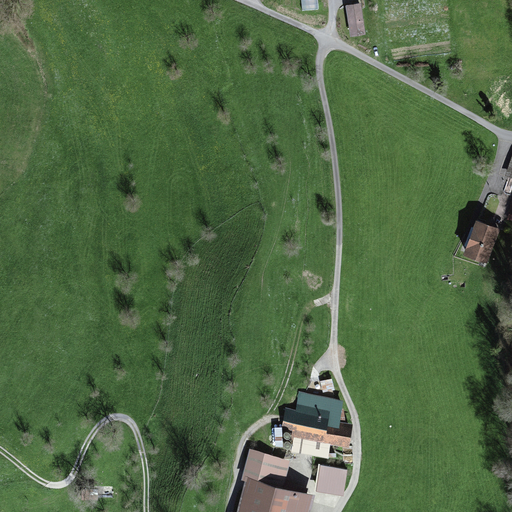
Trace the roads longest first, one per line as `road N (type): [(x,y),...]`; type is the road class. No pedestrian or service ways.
road 1 (track): [(145,511),(141,444),(121,417),(96,425),(72,476),(58,485),(39,481),(0,450)]
road 2 (track): [(230,511),(243,443),(271,410),(301,319),(336,295)]
